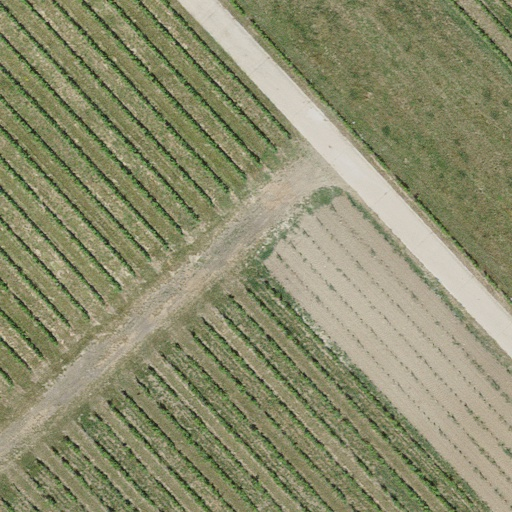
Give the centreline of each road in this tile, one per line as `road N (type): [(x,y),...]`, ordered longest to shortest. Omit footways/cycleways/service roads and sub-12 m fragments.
road 1 (track): [(206,0),(511,341)]
road 2 (track): [(346,164),(0,458)]
